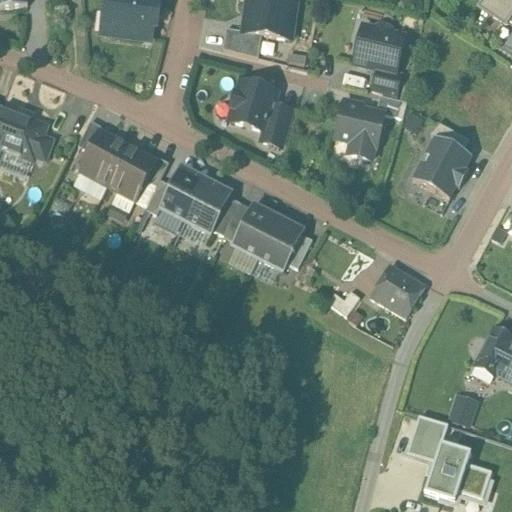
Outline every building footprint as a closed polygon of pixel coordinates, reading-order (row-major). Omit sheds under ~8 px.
[(0,0),(0,10),(27,8),(26,0),(0,0)] [(105,0),(101,34),(150,40),(153,21),(157,22),(159,0),(105,0)] [(296,6),(254,0),(247,0),(243,33),(242,34),(261,37),(291,41),(296,6)] [(500,43),(511,49),(511,0),(492,0),(484,13),(509,29),(500,43)] [(379,28),(374,31),(363,28),(361,39),(355,42),(354,50),(357,55),(354,66),(377,71),(395,76),(395,75),(404,38),(391,35),(388,30),(379,28)] [(261,37),(242,34),(243,33),(226,30),(223,50),(258,59),(261,37)] [(395,76),(377,71),(372,91),(396,97),(401,76),(395,75),(395,76)] [(276,93),(241,82),(237,94),(235,93),(231,107),(233,108),(229,120),(263,131),(265,131),(272,106),(276,93)] [(407,104),(380,97),(376,113),(384,115),(384,116),(403,120),(407,104)] [(376,113),(361,110),(362,105),(344,101),(335,139),(351,143),(348,155),(371,161),(374,149),(376,149),(384,116),(384,115),(376,113)] [(45,123),(0,105),(0,143),(32,156),(37,145),(46,149),(51,137),(42,133),(45,123)] [(291,112),(272,106),(265,131),(263,131),(261,140),(281,146),(291,112)] [(102,125),(90,119),(77,143),(88,149),(99,128),(100,129),(102,125)] [(470,143),(438,126),(431,139),(434,141),(435,140),(463,155),(470,143)] [(100,129),(99,128),(88,149),(80,165),(108,180),(127,143),(100,129)] [(434,141),(412,182),(449,202),(456,189),(459,191),(468,174),(465,173),(472,160),(463,155),(435,140),(434,141)] [(127,143),(108,180),(119,185),(112,199),(128,208),(134,197),(135,198),(145,179),(156,158),(155,158),(127,143)] [(168,161),(157,154),(155,158),(156,158),(145,179),(156,184),(168,161)] [(205,179),(180,165),(171,183),(160,204),(185,218),(205,179)] [(160,177),(145,206),(156,211),(160,204),(171,183),(160,177)] [(231,192),(205,179),(185,218),(210,231),(212,227),(229,195),(231,192)] [(229,195),(212,227),(223,233),(229,222),(240,201),(229,195)] [(251,207),(240,201),(229,222),(240,228),(251,207)] [(278,216),(253,203),(251,207),(240,228),(232,242),(257,255),(278,216)] [(303,230),(278,216),(257,255),(283,269),(301,233),(303,230)] [(301,233),(287,261),(297,267),(312,239),(301,233)] [(425,288),(390,266),(370,298),(405,320),(425,288)] [(344,300),(337,309),(346,316),(360,298),(350,291),(344,300)] [(344,300),(334,293),(327,302),(337,309),(344,300)] [(511,342),(495,333),(477,368),(494,377),(495,375),(508,382),(511,383),(511,344),(511,342)] [(511,383),(508,382),(501,395),(511,400),(511,383)] [(456,394),(449,419),(471,425),(478,400),(456,394)] [(448,430),(418,420),(406,454),(435,464),(425,495),(456,505),(459,496),(482,504),(491,477),(468,469),(472,457),(442,446),(448,430)]
